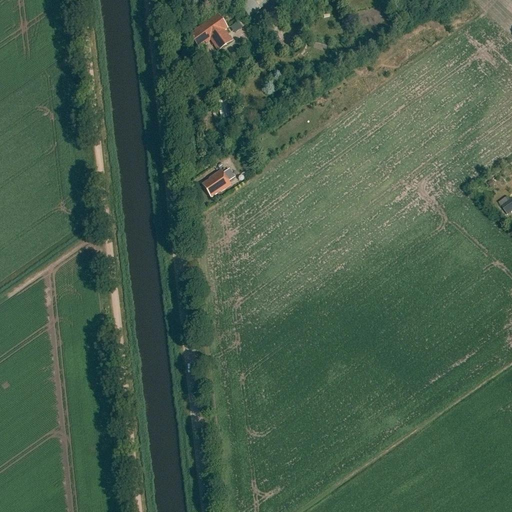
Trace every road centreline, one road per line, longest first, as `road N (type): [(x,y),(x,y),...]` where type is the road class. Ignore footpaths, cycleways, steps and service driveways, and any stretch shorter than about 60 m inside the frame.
road 1 (unclassified): [(135,511),(80,0)]
road 2 (tertiary): [(206,511),(151,0)]
